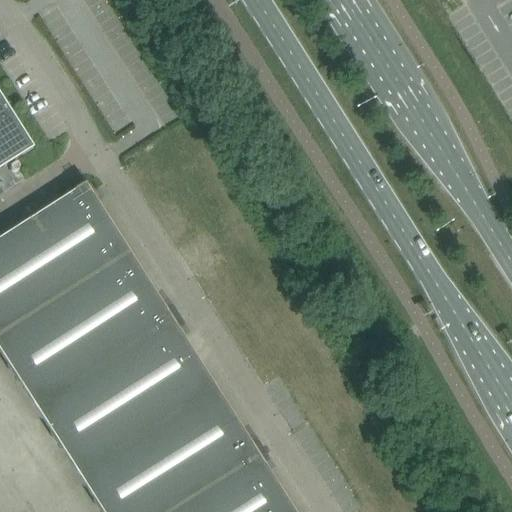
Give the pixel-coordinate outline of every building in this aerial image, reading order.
[(0,170),(8,165),(33,149),(0,96),(0,170)] [(0,238),(0,333),(129,251),(86,183),(85,184),(0,238)] [(173,319),(167,311),(129,251),(0,333),(0,350),(36,406),(173,319)] [(216,387),(173,319),(36,406),(79,474),(216,387)] [(79,474),(102,511),(168,511),(259,455),(216,387),(79,474)] [(295,511),(259,455),(168,511),(295,511)]
